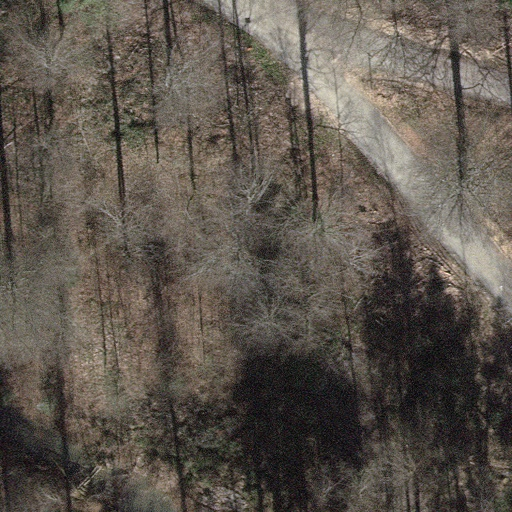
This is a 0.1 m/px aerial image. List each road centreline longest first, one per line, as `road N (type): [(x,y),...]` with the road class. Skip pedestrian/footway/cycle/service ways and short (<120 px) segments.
road 1 (track): [(511,294),(463,251),(333,92),(277,8),(258,0)]
road 2 (track): [(277,8),(511,86)]
